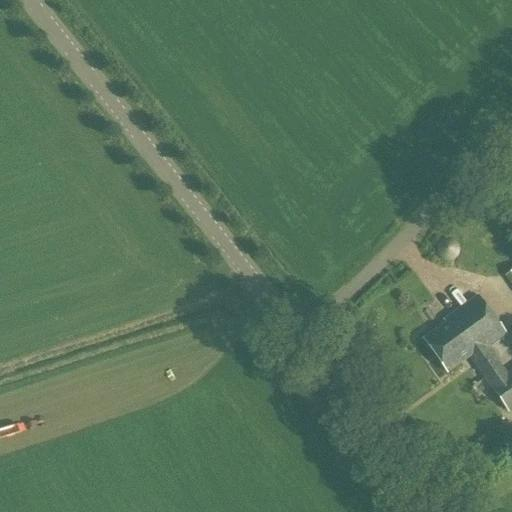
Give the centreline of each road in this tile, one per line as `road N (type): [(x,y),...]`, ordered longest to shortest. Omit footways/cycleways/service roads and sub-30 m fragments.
road 1 (tertiary): [(300,339),(28,0)]
road 2 (unclassified): [(300,339),(511,120)]
road 3 (tertiary): [(438,511),(300,339)]
